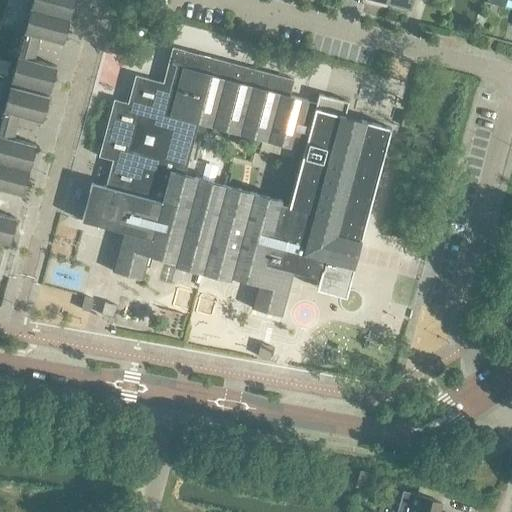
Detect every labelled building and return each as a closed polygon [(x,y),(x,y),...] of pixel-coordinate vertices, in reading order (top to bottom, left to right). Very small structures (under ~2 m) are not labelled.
[(50,92),(56,66),(33,60),(39,37),(63,43),(74,0),(32,0),(24,32),(15,29),(8,55),(17,58),(11,82),(50,92)] [(410,8),(412,0),(389,0),(388,3),(410,9),(411,8),(410,8)] [(486,0),(485,3),(506,9),(508,0),(486,0)] [(114,100),(99,157),(113,160),(105,187),(92,184),(82,221),(123,232),(113,272),(142,279),(147,260),(174,267),(173,271),(201,278),(230,286),(231,282),(257,289),(252,309),(281,316),(293,271),(319,278),(316,289),(346,297),(355,263),(341,259),(344,250),(343,250),(345,241),(359,245),(364,227),(364,226),(379,171),(390,128),(345,116),(349,102),(319,94),(316,103),(311,122),(303,120),(309,101),(289,95),(294,80),(210,58),(172,48),(163,83),(135,76),(128,104),(114,100)] [(0,162),(29,170),(36,145),(12,139),(18,116),(42,122),(49,96),(10,86),(3,111),(0,109),(0,162)] [(416,117),(414,116),(404,113),(400,126),(413,129),(416,117)] [(0,189),(22,196),(29,170),(0,162),(0,189)] [(0,214),(0,241),(9,244),(16,218),(0,214)] [(84,297),(81,310),(90,312),(93,299),(84,297)] [(101,315),(105,316),(114,318),(117,306),(104,302),(101,315)] [(273,347),(260,344),(257,356),(270,360),(273,347)] [(361,472),(359,480),(367,482),(369,474),(361,472)] [(419,486),(417,495),(441,502),(444,493),(419,486)] [(417,495),(414,495),(403,491),(397,511),(438,511),(441,502),(417,495)]
